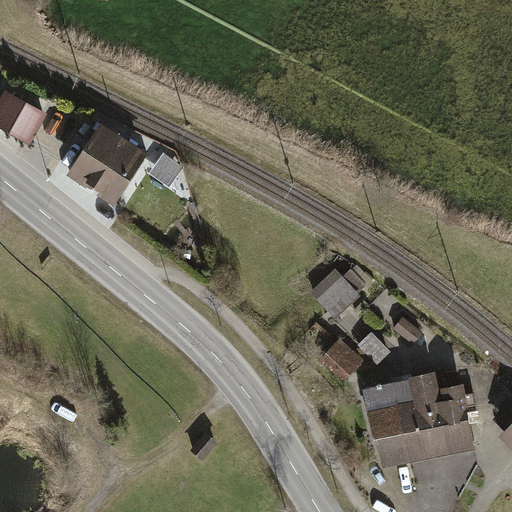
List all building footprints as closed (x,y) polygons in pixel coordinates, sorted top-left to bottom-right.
[(47,116),(7,93),(0,105),(0,129),(29,147),(47,116)] [(150,155),(103,124),(69,176),(85,186),(116,206),(150,155)] [(178,162),(163,152),(152,170),(167,179),(178,162)] [(336,269),(311,292),(335,318),(369,287),(352,269),(343,277),(336,269)] [(403,317),(394,329),(415,345),(424,332),(403,317)] [(371,331),(358,344),(380,364),(392,350),(371,331)] [(339,339),(320,362),(344,383),(363,361),(339,339)] [(434,458),(453,454),(439,391),(436,374),(410,379),(428,459),(434,458)] [(409,463),(428,459),(410,379),(396,382),(392,383),(409,463)] [(404,464),(409,463),(392,383),(365,389),(382,469),(404,464)] [(465,385),(439,391),(453,454),(478,448),(474,426),(479,425),(484,424),(481,410),(478,410),(475,395),(467,396),(465,385)] [(507,431),(502,436),(511,445),(511,406),(497,421),(507,431)] [(217,442),(205,432),(190,449),(203,459),(217,442)]
